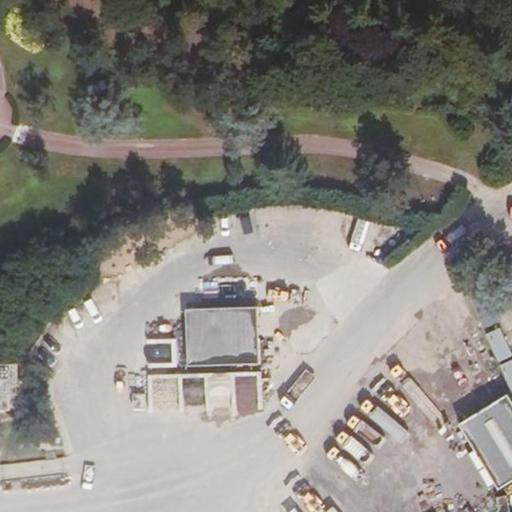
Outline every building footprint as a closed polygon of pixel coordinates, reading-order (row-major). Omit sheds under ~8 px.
[(488,295),(475,301),(487,328),(500,322),(488,295)] [(196,368),(267,365),(265,309),(197,313),(197,325),(165,326),(167,364),(196,363),(196,368)] [(511,350),(503,330),(490,336),(502,363),(511,358),(511,350)] [(31,367),(0,367),(0,412),(22,412),(22,397),(31,397),(31,367)] [(511,395),(463,425),(504,490),(511,485),(511,395)]
